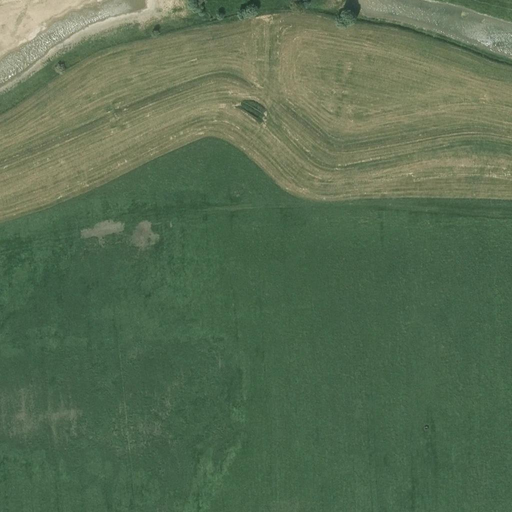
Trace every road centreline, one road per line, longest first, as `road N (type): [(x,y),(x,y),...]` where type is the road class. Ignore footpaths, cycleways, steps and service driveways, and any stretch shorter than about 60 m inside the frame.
road 1 (track): [(221,206),(394,205),(511,216)]
road 2 (track): [(249,111),(320,169),(447,150),(511,159)]
